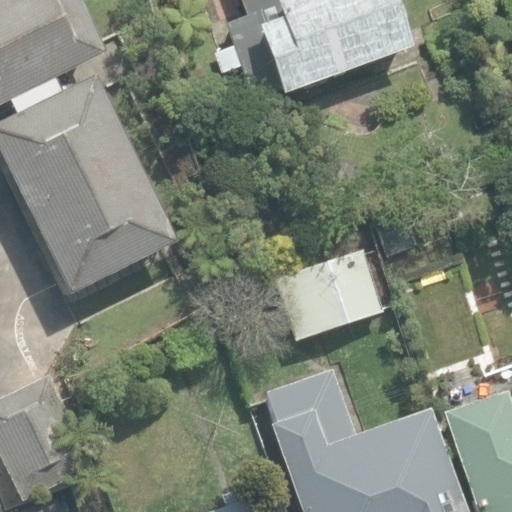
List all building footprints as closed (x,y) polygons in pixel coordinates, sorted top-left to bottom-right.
[(0,123),(0,167),(65,296),(172,241),(90,78),(54,96),(47,83),(100,57),(72,0),(0,0),(0,106),(3,104),(10,118),(0,123)] [(240,71),(251,101),(406,52),(387,0),(240,0),(247,19),(224,28),(231,48),(212,55),(221,79),(240,71)] [(225,213),(245,251),(292,227),(272,189),(225,213)] [(269,282),(289,346),(380,317),(360,253),(269,282)] [(164,341),(173,371),(209,360),(199,330),(164,341)] [(266,427),(296,511),(461,511),(427,412),(351,439),(328,372),(259,397),(269,426),(266,427)] [(0,399),(0,465),(19,504),(90,468),(44,377),(0,399)] [(440,415),(473,511),(511,511),(511,418),(503,393),(440,415)]
